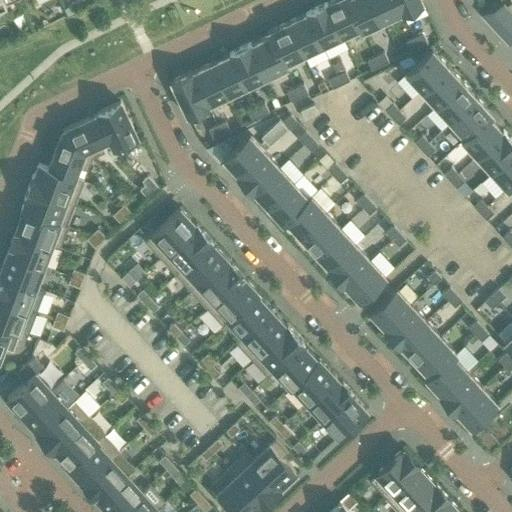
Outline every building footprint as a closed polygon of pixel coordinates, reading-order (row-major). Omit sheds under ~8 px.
[(331,0),(327,2),(326,2),(342,35),(360,27),(361,26),(348,0),(331,0)] [(372,0),(348,0),(361,26),(360,27),(362,30),(382,20),(372,0)] [(372,0),(382,20),(401,11),(401,12),(402,12),(396,0),(372,0)] [(421,0),(396,0),(402,12),(423,2),(421,0)] [(327,1),(305,11),(306,12),(307,12),(322,44),(342,35),(326,2),(327,2),(327,1)] [(483,13),(482,14),(483,15),(494,27),(507,15),(510,12),(511,12),(505,6),(503,4),(493,8),(483,13)] [(72,10),(70,5),(64,7),(67,13),(72,10)] [(306,12),(287,21),(303,54),(322,44),(307,12),(306,12)] [(287,21),(267,31),(268,34),(269,34),(283,63),(284,62),(303,54),(287,21)] [(423,33),(414,37),(419,46),(427,42),(423,33)] [(251,43),(250,43),(265,76),(286,66),(284,62),(283,63),(269,34),(268,34),(251,43)] [(419,46),(414,37),(406,41),(410,50),(419,46)] [(250,42),(229,52),(229,53),(230,53),(246,85),(265,76),(250,43),(251,43),(250,42)] [(405,73),(421,89),(447,65),(432,48),(405,73)] [(384,51),(375,55),(380,65),(388,61),(384,51)] [(229,53),(211,62),(226,94),(245,86),(246,89),(247,89),(230,53),(229,53)] [(380,65),(375,55),(367,59),(371,69),(380,65)] [(192,70),(191,70),(207,105),(208,104),(208,103),(226,94),(211,62),(192,71),(192,70)] [(421,89),(435,105),(462,81),(447,65),(421,89)] [(207,105),(191,70),(170,80),(187,115),(207,105)] [(345,70),(336,74),(341,83),(349,79),(345,70)] [(336,74),(328,78),(332,87),(341,83),(336,74)] [(435,105),(450,121),(476,97),(462,81),(435,105)] [(303,83),(295,87),(299,97),(308,92),(303,83)] [(299,97),(295,87),(286,91),(291,101),(299,97)] [(461,139),(462,140),(491,113),(476,97),(450,121),(464,136),(461,139)] [(97,111),(97,113),(98,112),(110,138),(109,138),(117,154),(136,145),(140,143),(137,135),(121,102),(120,100),(120,101),(97,111)] [(264,102),(256,106),(260,115),(269,111),(264,102)] [(385,110),(391,116),(399,109),(393,102),(385,110)] [(300,110),(305,119),(318,112),(314,104),(300,110)] [(260,115),(256,106),(247,110),(252,119),(260,115)] [(399,109),(391,116),(398,123),(405,116),(399,109)] [(97,113),(62,129),(92,157),(104,151),(100,142),(109,138),(110,138),(98,112),(97,113)] [(282,120),(289,127),(297,120),(290,113),(282,120)] [(462,140),(476,156),(504,130),(503,129),(502,130),(489,116),(492,113),(491,113),(462,140)] [(225,120),(208,128),(213,138),(230,130),(225,120)] [(48,167),(74,177),(74,176),(78,167),(87,170),(92,157),(62,129),(48,166),(48,167)] [(297,136),(304,143),(311,136),(305,129),(297,136)] [(476,156),(491,171),(511,151),(511,139),(504,130),(476,156)] [(236,174),(237,175),(264,150),(249,133),(223,158),(237,174),(236,174)] [(414,141),(421,148),(428,141),(422,134),(414,141)] [(311,136),(304,143),(310,150),(318,143),(311,136)] [(428,141),(421,148),(427,155),(435,148),(428,141)] [(237,175),(252,191),(279,166),(264,150),(237,175)] [(511,151),(491,171),(506,187),(511,181),(511,151)] [(327,168),(333,175),(341,168),(334,161),(327,168)] [(33,173),(28,185),(75,203),(83,179),(74,176),(74,177),(48,167),(48,166),(38,162),(34,174),(33,173)] [(253,191),(267,206),(294,182),(279,166),(252,191),(252,192),(253,191)] [(443,173),(450,180),(458,173),(451,166),(443,173)] [(341,168),(333,175),(339,182),(347,175),(341,168)] [(458,173),(450,180),(456,187),(464,180),(458,173)] [(148,175),(142,180),(145,184),(153,192),(159,187),(148,175)] [(267,206),(282,222),(311,195),(311,194),(308,197),(294,182),(267,206)] [(145,184),(140,189),(148,198),(153,192),(145,184)] [(25,197),(20,209),(22,209),(23,208),(66,225),(67,224),(75,203),(28,185),(24,196),(25,197)] [(356,200),(362,207),(370,199),(364,193),(356,200)] [(286,220),(299,235),(326,211),(311,195),(282,222),(283,223),(286,220)] [(473,205),(479,212),(487,205),(480,198),(473,205)] [(370,199),(362,207),(369,213),(376,206),(370,199)] [(123,203),(118,209),(126,218),(132,212),(123,203)] [(487,205),(479,212),(486,219),(493,212),(487,205)] [(144,239),(160,257),(197,223),(196,222),(195,223),(180,207),(144,239)] [(15,229),(15,230),(51,244),(60,248),(68,225),(67,224),(66,225),(23,208),(22,209),(15,229)] [(118,209),(112,214),(120,223),(126,218),(118,209)] [(299,235),(314,251),(341,227),(326,211),(299,235)] [(160,257),(176,273),(212,240),(197,223),(160,257)] [(385,231),(392,238),(399,231),(393,224),(385,231)] [(327,267),(328,268),(355,242),(341,227),(314,251),(328,266),(327,267)] [(98,228),(92,233),(100,242),(106,236),(98,228)] [(502,237),(508,243),(511,240),(511,231),(510,229),(502,237)] [(10,243),(7,251),(43,265),(51,244),(15,230),(10,243)] [(399,231),(392,238),(398,245),(406,238),(399,231)] [(100,242),(92,233),(86,238),(94,247),(100,242)] [(176,273),(191,290),(226,258),(212,241),(213,241),(212,240),(176,273)] [(328,268),(343,284),(370,258),(355,242),(328,268)] [(0,273),(35,286),(43,265),(7,251),(0,268),(0,273)] [(191,290),(207,307),(242,274),(226,258),(191,290)] [(370,258),(343,284),(344,284),(359,299),(385,275),(370,258)] [(73,268),(70,275),(82,279),(84,272),(73,268)] [(427,276),(433,283),(441,276),(434,269),(427,276)] [(121,277),(129,286),(135,280),(126,271),(121,277)] [(0,273),(0,297),(27,308),(35,286),(0,273)] [(228,319),(227,319),(257,291),(242,274),(207,307),(223,324),(228,319)] [(82,279),(70,275),(68,282),(79,287),(82,279)] [(442,292),(448,299),(456,292),(449,285),(442,292)] [(383,328),(384,329),(411,303),(396,287),(370,311),(384,327),(383,328)] [(498,287),(491,294),(498,301),(505,295),(498,287)] [(136,294),(144,302),(150,297),(142,288),(136,294)] [(242,335),(243,335),(271,309),(257,293),(258,292),(257,291),(227,319),(228,319),(242,335)] [(456,292),(448,299),(454,306),(462,299),(456,292)] [(498,301),(491,294),(484,300),(491,308),(498,301)] [(0,321),(20,329),(19,330),(27,333),(28,331),(36,310),(27,307),(27,308),(0,297),(0,321)] [(150,297),(144,302),(152,311),(158,306),(150,297)] [(384,329),(399,345),(426,319),(411,303),(384,329)] [(235,341),(251,359),(288,325),(287,324),(286,325),(271,309),(243,335),(242,335),(235,341)] [(58,311),(54,318),(66,322),(69,315),(58,311)] [(54,318),(52,325),(63,329),(66,322),(54,318)] [(400,345),(414,360),(441,335),(426,319),(399,345),(400,345)] [(468,327),(475,333),(482,326),(476,319),(468,327)] [(0,321),(0,354),(3,346),(12,350),(19,330),(20,329),(0,321)] [(167,327),(175,336),(181,330),(173,322),(167,327)] [(275,370),(274,369),(303,342),(288,325),(251,359),(268,376),(275,370)] [(482,326),(475,333),(481,340),(489,333),(482,326)] [(181,330),(175,336),(183,344),(189,339),(181,330)] [(441,335),(414,360),(428,375),(425,377),(426,378),(455,351),(441,335)] [(41,349),(47,355),(55,347),(50,341),(41,349)] [(275,370),(289,386),(319,358),(319,357),(317,359),(303,343),(304,342),(303,342),(274,369),(275,370)] [(74,351),(82,360),(88,354),(80,346),(74,351)] [(439,394),(440,395),(467,370),(453,355),(456,352),(455,351),(426,378),(440,393),(439,394)] [(498,358),(504,365),(511,358),(505,351),(498,358)] [(207,352),(198,361),(206,369),(212,364),(215,361),(207,352)] [(88,354),(82,360),(90,369),(96,363),(88,354)] [(7,397),(23,415),(51,388),(36,372),(43,365),(34,356),(15,373),(24,381),(7,397)] [(291,385),(306,401),(335,375),(319,358),(289,386),(290,386),(291,385)] [(212,364),(206,369),(214,378),(220,372),(212,364)] [(440,395),(454,411),(482,386),(467,370),(440,395)] [(321,417),(322,418),(323,417),(351,391),(342,381),(341,382),(335,375),(306,401),(321,417)] [(107,376),(102,381),(113,393),(119,388),(107,376)] [(238,386),(246,395),(252,389),(244,381),(238,386)] [(482,386),(454,411),(455,412),(456,411),(471,427),(497,402),(482,386)] [(37,431),(38,431),(67,405),(66,404),(51,388),(23,415),(37,431)] [(119,388),(113,393),(121,402),(127,397),(119,388)] [(252,389),(246,395),(254,404),(259,398),(252,389)] [(323,417),(322,418),(338,435),(358,417),(366,409),(351,392),(352,391),(351,391),(323,417)] [(37,431),(37,432),(50,446),(53,450),(54,449),(54,448),(89,415),(73,398),(66,404),(67,405),(38,431),(37,431)] [(136,418),(144,427),(150,421),(146,417),(142,413),(137,417),(136,418)] [(275,414),(269,420),(277,428),(282,423),(275,414)] [(89,415),(54,448),(54,449),(67,462),(68,464),(69,465),(103,433),(104,434),(105,433),(92,418),(89,415)] [(150,421),(144,427),(152,436),(158,430),(150,421)] [(225,430),(231,436),(240,428),(234,422),(225,430)] [(282,423),(277,428),(285,437),(290,432),(282,423)] [(68,464),(67,466),(75,475),(83,483),(119,450),(104,434),(103,433),(69,465),(68,464)] [(217,437),(209,445),(214,451),(223,443),(217,437)] [(252,458),(251,458),(279,488),(279,487),(278,486),(295,471),(282,457),(288,451),(275,437),(252,458)] [(306,449),(298,440),(292,445),(300,454),(306,449)] [(214,451),(209,445),(200,453),(205,459),(214,451)] [(375,472),(368,479),(382,494),(385,496),(419,465),(404,449),(402,448),(382,466),(375,472)] [(119,450),(83,483),(98,500),(127,473),(128,474),(135,468),(121,453),(119,450)] [(246,451),(228,467),(262,503),(279,488),(251,458),(252,458),(246,451)] [(159,459),(166,468),(172,463),(164,454),(159,459)] [(172,463),(166,468),(174,477),(180,471),(172,463)] [(419,465),(385,496),(385,497),(398,511),(402,511),(404,511),(404,510),(434,482),(432,480),(419,465)] [(262,503),(228,467),(211,483),(237,511),(250,511),(260,503),(261,504),(262,503)] [(118,511),(142,490),(142,489),(128,474),(127,473),(98,500),(109,511),(118,511)] [(434,482),(404,510),(404,511),(405,511),(435,511),(449,499),(434,482)] [(152,511),(158,507),(159,508),(166,501),(162,498),(149,483),(142,489),(142,490),(118,511),(152,511)] [(195,488),(189,493),(197,502),(203,496),(195,488)] [(349,491),(339,500),(340,501),(341,501),(348,509),(357,500),(349,491)] [(203,496),(197,502),(205,510),(211,505),(203,496)] [(461,511),(449,499),(435,511),(461,511)] [(340,501),(328,511),(351,511),(348,509),(341,501),(340,501)]
